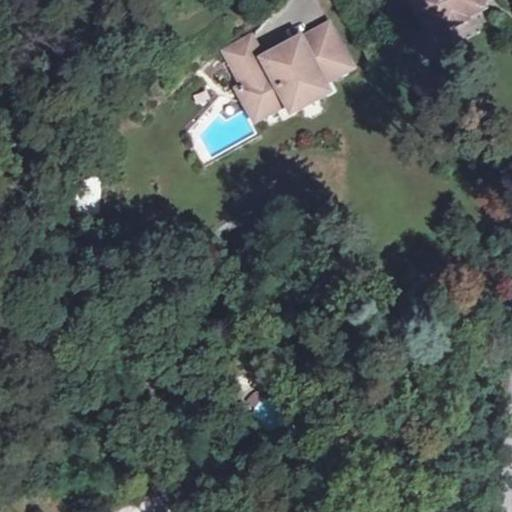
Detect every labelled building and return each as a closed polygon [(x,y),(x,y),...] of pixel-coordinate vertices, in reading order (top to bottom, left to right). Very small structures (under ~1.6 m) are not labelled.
[(413,0),(412,1),(432,36),(483,8),(478,0),(413,0)] [(235,92),(238,97),(253,88),(267,111),(285,101),(289,108),(290,110),(322,93),(321,90),(317,82),(350,63),(329,25),(264,61),(251,37),(222,53),(242,88),(235,92)] [(317,82),(321,90),(354,72),(350,63),(317,82)] [(253,88),(238,97),(255,126),(289,108),(285,101),(267,111),(253,88)] [(322,93),(290,110),(295,119),(327,101),(322,93)]
